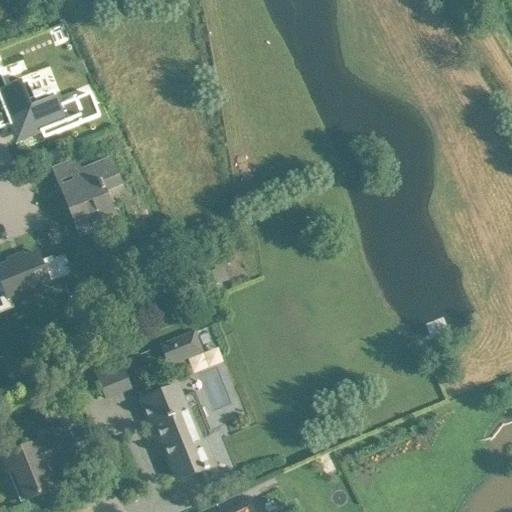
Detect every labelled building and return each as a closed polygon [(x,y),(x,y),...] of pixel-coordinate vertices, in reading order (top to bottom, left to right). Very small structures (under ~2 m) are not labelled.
[(0,72),(0,129),(10,126),(10,127),(11,127),(11,125),(18,122),(19,124),(19,123),(22,129),(21,130),(22,131),(39,124),(42,131),(40,132),(40,134),(41,133),(44,139),(100,117),(95,105),(95,106),(90,95),(75,101),(60,107),(58,103),(54,93),(44,97),(43,92),(33,96),(28,82),(17,86),(17,85),(7,89),(0,72)] [(110,161),(90,168),(71,176),(77,191),(65,196),(82,236),(94,231),(93,226),(114,218),(103,191),(119,184),(110,161)] [(41,262),(38,253),(0,268),(0,292),(4,291),(7,299),(60,278),(52,257),(41,262)] [(207,287),(227,279),(222,265),(202,273),(207,287)] [(160,345),(170,367),(204,352),(195,331),(160,345)] [(16,368),(4,373),(8,383),(20,379),(16,368)] [(90,384),(97,409),(133,398),(125,374),(90,384)] [(178,387),(160,394),(141,402),(153,430),(157,429),(177,479),(197,471),(198,474),(209,469),(208,469),(214,466),(205,445),(201,446),(178,387)] [(14,471),(19,482),(26,501),(58,488),(49,466),(63,460),(64,461),(80,454),(67,421),(36,433),(39,442),(2,458),(9,474),(14,471)] [(254,511),(249,501),(226,511),(254,511)]
